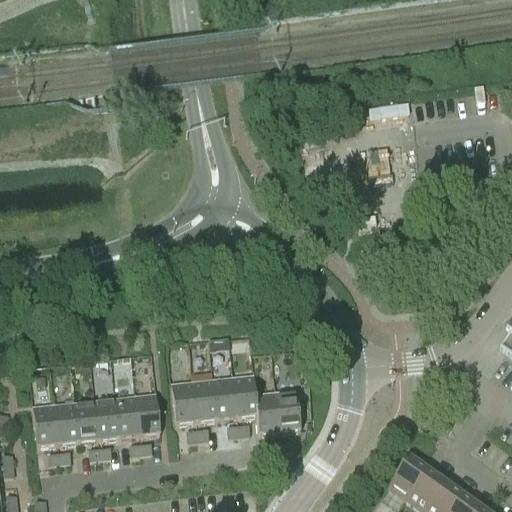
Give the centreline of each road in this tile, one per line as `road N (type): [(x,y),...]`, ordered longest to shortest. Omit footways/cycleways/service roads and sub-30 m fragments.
road 1 (tertiary): [(0,277),(136,250),(195,222),(213,202)]
road 2 (residential): [(54,511),(52,487),(165,477),(184,465),(250,457)]
road 3 (tertiary): [(352,372),(336,322),(213,202)]
road 4 (tertiary): [(213,202),(183,0)]
road 5 (tertiary): [(291,511),(338,442),(352,372)]
road 6 (residential): [(511,498),(455,457),(493,398)]
